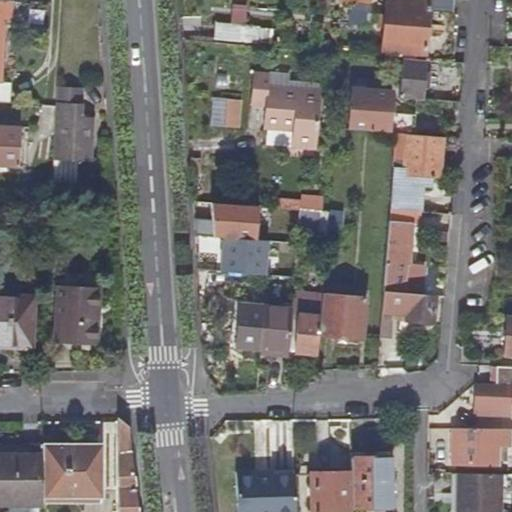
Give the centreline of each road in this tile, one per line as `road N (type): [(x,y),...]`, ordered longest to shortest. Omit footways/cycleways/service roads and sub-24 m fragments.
road 1 (residential): [(161,411),(137,0)]
road 2 (residential): [(161,411),(191,418),(274,412),(427,385),(453,370),(474,294)]
road 3 (residential): [(476,0),(474,294)]
